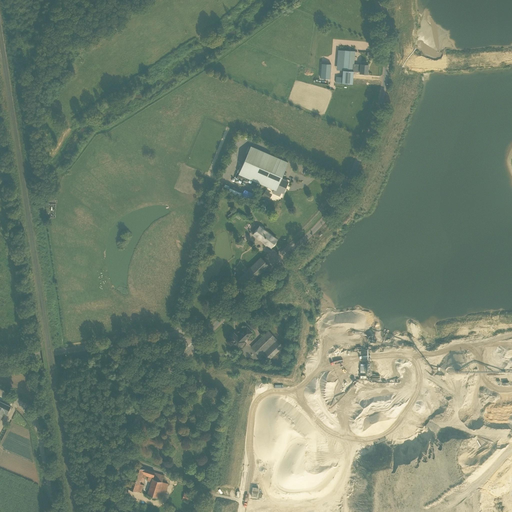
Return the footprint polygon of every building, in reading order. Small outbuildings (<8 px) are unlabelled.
[(354,64),(355,51),(345,50),(343,70),(342,77),(336,76),(335,83),(352,84),(353,71),(360,72),(360,73),(367,74),(368,65),(361,64),(354,64)] [(321,63),(320,78),(330,79),(331,64),(321,63)] [(276,176),(281,178),(288,162),(251,146),(239,174),(271,188),(276,176)] [(276,176),(271,188),(274,190),(272,193),(279,196),(281,192),(283,193),(288,182),(281,178),(276,176)] [(277,239),(258,225),(252,233),(271,247),(277,239)] [(241,292),(269,266),(261,257),(233,284),(241,292)] [(232,341),(232,342),(238,347),(243,342),(242,342),(252,333),(247,327),(239,335),(240,335),(238,337),(234,333),(233,333),(234,333),(230,337),(229,337),(232,340),(232,341)] [(263,353),(269,360),(283,346),(268,330),(250,347),(259,357),(263,353)] [(11,407),(11,406),(0,401),(0,422),(5,414),(7,414),(10,407),(11,407)] [(143,485),(140,484),(142,477),(145,478),(146,475),(148,476),(147,481),(151,482),(147,495),(152,496),(163,499),(168,484),(162,482),(164,475),(154,472),(155,472),(135,466),(128,488),(141,492),(143,485)] [(191,495),(184,492),(182,499),(189,501),(191,495)]
